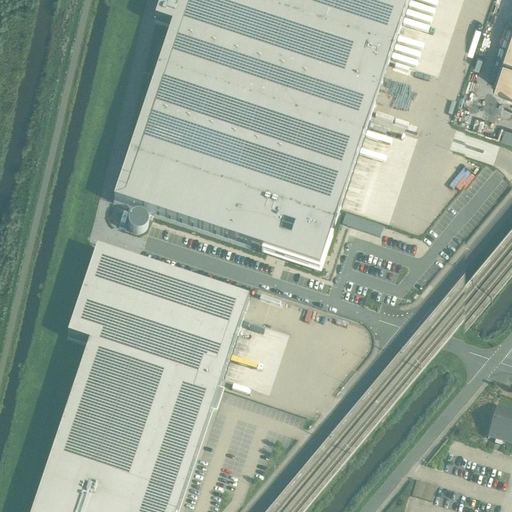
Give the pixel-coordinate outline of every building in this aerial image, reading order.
[(172,30),(114,205),(319,273),(409,0),(162,0),(156,19),(155,24),(172,30)] [(511,24),(492,86),(505,90),(503,97),(511,99),(511,24)] [(511,131),(504,129),(500,141),(511,145),(511,131)] [(90,348),(34,511),(178,511),(248,305),(97,254),(68,341),(90,348)] [(511,511),(511,413),(498,409),(498,408),(497,408),(487,440),(488,440),(489,439),(511,445),(511,511)]
